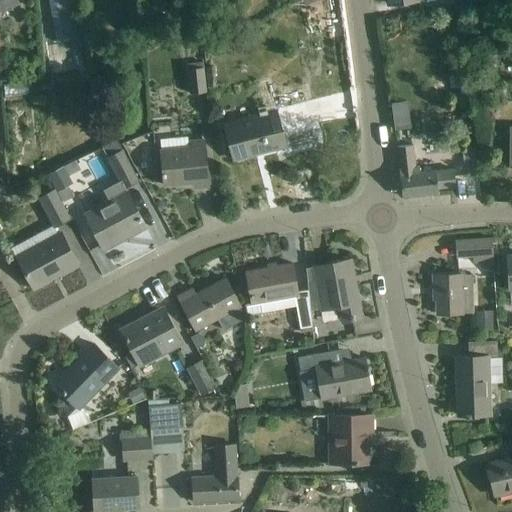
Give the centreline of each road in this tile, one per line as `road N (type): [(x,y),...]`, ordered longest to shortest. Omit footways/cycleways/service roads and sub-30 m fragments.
road 1 (residential): [(17,511),(13,383),(33,344),(81,310),(226,236),(269,225),(378,221)]
road 2 (unclassified): [(451,511),(399,343),(378,221)]
road 3 (unclassified): [(378,221),(353,0)]
road 4 (residential): [(378,221),(511,217)]
